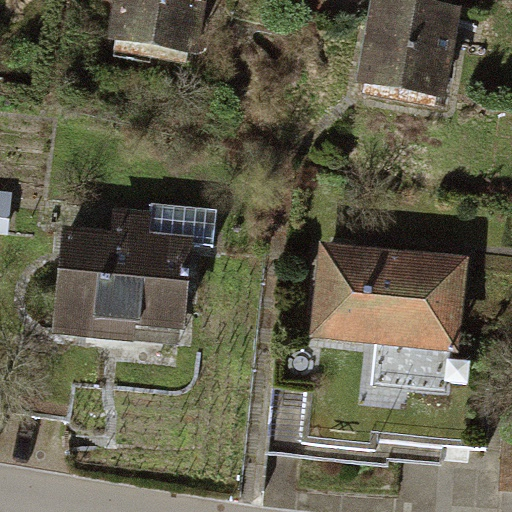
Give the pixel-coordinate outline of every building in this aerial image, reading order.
[(205,0),(108,0),(102,34),(195,52),(205,0)] [(399,0),(374,0),(358,86),(440,102),(458,12),(399,0)] [(10,194),(0,192),(0,233),(6,234),(10,194)] [(108,230),(66,226),(58,327),(177,337),(185,236),(208,238),(211,210),(153,205),(152,211),(110,208),(108,230)] [(464,252),(318,241),(311,330),(457,341),(464,252)]
